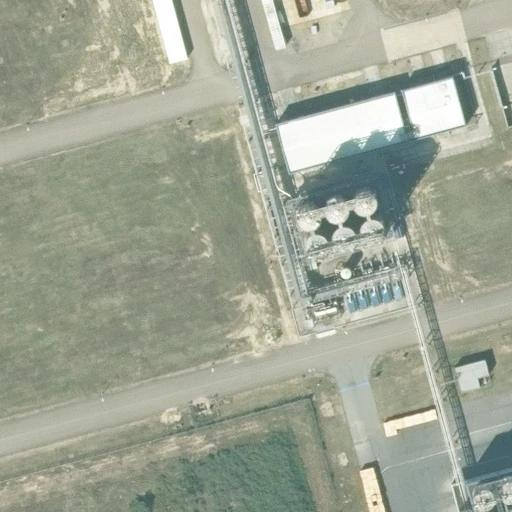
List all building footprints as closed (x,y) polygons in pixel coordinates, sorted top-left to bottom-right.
[(415,139),(465,125),(452,76),(402,90),(415,139)] [(289,173),(407,141),(394,92),(276,124),(289,173)] [(460,393),(480,388),(477,378),(489,375),(484,360),(454,368),(460,393)] [(436,398),(388,409),(393,433),(442,423),(436,398)] [(511,511),(511,470),(467,482),(474,511),(511,511)]
